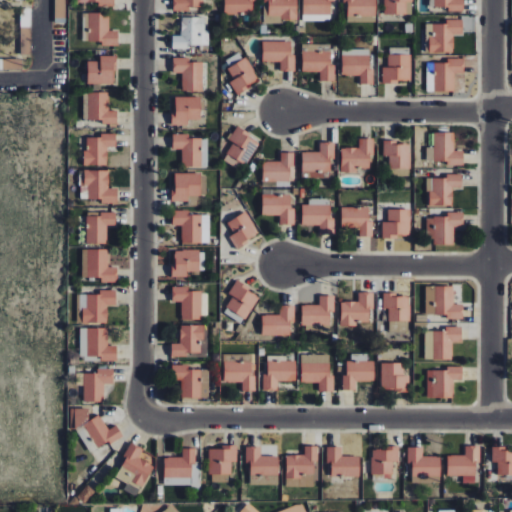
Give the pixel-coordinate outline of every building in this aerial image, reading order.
[(66,24),(66,0),(55,0),(55,24),(66,24)] [(173,0),(173,12),(190,12),(191,7),(202,8),(202,0),(173,0)] [(256,0),(223,0),(223,14),(252,14),(252,1),(257,1),(256,0)] [(298,19),(297,0),(263,0),(264,3),(268,3),(268,19),(298,19)] [(331,21),(331,0),(302,0),(302,21),(331,21)] [(376,17),(375,0),(342,0),(343,1),(347,1),(347,17),(376,17)] [(412,0),(384,0),(384,15),(412,16),(412,0)] [(428,0),(429,9),(463,10),(463,0),(428,0)] [(118,45),(118,31),(109,31),(109,14),(88,13),(88,44),(118,45)] [(181,18),(181,36),(172,36),(172,47),(208,47),(209,30),(204,30),(204,18),(181,18)] [(463,35),(462,20),(446,20),(446,24),(427,24),(428,54),(454,53),(453,36),(463,35)] [(31,55),(30,26),(22,27),(22,23),(20,23),(21,55),(31,55)] [(280,71),(295,72),(295,54),(290,54),(291,42),(262,41),(262,62),(280,62),(280,71)] [(302,72),(320,72),(320,82),(335,81),(335,65),(330,65),(330,44),(302,45),(302,72)] [(373,85),(373,68),(369,68),(369,49),(342,49),(341,75),(360,76),(360,85),(373,85)] [(388,68),(383,67),(382,84),(398,84),(398,81),(410,81),(411,56),(388,55),(388,68)] [(87,84),(115,85),(115,56),(100,56),(100,62),(87,62),(87,84)] [(181,91),(202,92),(203,63),(189,63),(189,58),(173,58),(172,73),(182,74),(181,91)] [(0,59),(0,69),(19,69),(19,59),(0,59)] [(230,82),(236,94),(258,83),(247,59),(227,68),(233,81),(230,82)] [(426,92),(454,92),(454,73),(464,73),(464,59),(447,59),(447,63),(427,63),(426,92)] [(83,120),(102,120),(102,125),(117,124),(117,111),(108,111),(108,93),(83,93),(83,120)] [(187,125),(187,120),(200,120),(200,97),(174,97),(175,110),(171,110),(171,125),(187,125)] [(223,160),(243,171),(260,141),(235,127),(228,139),(233,142),(223,160)] [(463,165),(463,151),(454,151),(454,133),(434,132),(434,148),(426,148),(426,161),(446,161),(446,165),(463,165)] [(107,148),(116,147),(116,134),(100,134),(100,138),(85,138),(85,165),(107,165),(107,148)] [(189,134),(172,135),(172,149),(181,148),(182,167),(208,166),(207,138),(189,139),(189,134)] [(341,148),(341,172),(356,172),(356,168),(369,168),(370,157),(373,157),(374,138),(359,138),(359,148),(341,148)] [(409,143),(397,144),(397,140),(383,140),(384,156),(389,156),(389,169),(410,168),(409,143)] [(302,152),(302,176),(332,176),(332,142),(319,142),(319,152),(302,152)] [(262,181),(294,181),(294,152),(281,152),(281,161),(263,161),(262,181)] [(200,173),(173,173),(172,201),(187,201),(187,195),(200,195),(200,173)] [(462,174),(447,174),(447,178),(428,178),(428,205),(452,205),(452,187),(462,187),(462,174)] [(294,224),(294,207),(290,207),(290,195),(262,194),(262,215),(280,215),(280,224),(294,224)] [(301,204),(302,225),(319,225),(319,235),(334,234),(334,217),(329,217),(329,198),(308,199),(308,204),(301,204)] [(341,207),(341,228),(359,227),(360,237),(371,236),(370,207),(341,207)] [(410,208),(387,209),(387,222),(382,222),(382,238),(391,238),(391,236),(410,235),(410,208)] [(209,215),(188,215),(188,210),(172,211),(172,225),(181,225),(181,243),(210,243),(209,215)] [(229,236),(236,248),(259,234),(245,211),(227,222),(233,233),(229,236)] [(86,243),(106,244),(107,226),(115,226),(115,212),(99,212),(99,216),(86,216),(86,243)] [(463,227),(463,212),(446,212),(446,217),(427,216),(426,238),(434,238),(433,244),(453,245),(454,227),(463,227)] [(82,249),(82,277),(101,277),(101,282),(117,282),(117,267),(108,267),(108,250),(82,249)] [(172,276),(187,276),(187,271),(204,272),(205,250),(173,250),(172,276)] [(223,313),(244,324),(259,294),(234,282),(228,294),(232,296),(223,313)] [(425,286),(425,315),(446,315),(446,319),(462,318),(462,304),(453,304),(453,285),(425,286)] [(188,287),(172,286),(172,301),(181,302),(181,319),(201,319),(202,291),(188,291),(188,287)] [(115,290),(100,290),(100,294),(77,294),(77,315),(82,315),(82,323),(107,323),(107,305),(116,305),(115,290)] [(340,326),(356,326),(356,322),(369,322),(369,310),(373,310),(373,292),(358,292),(359,302),(340,302),(340,326)] [(388,308),(388,332),(409,331),(408,296),(396,296),(396,293),(383,293),(383,308),(388,308)] [(301,305),(301,324),(329,325),(329,312),(334,312),(334,295),(319,295),(319,305),(301,305)] [(294,305),(279,305),(279,315),(261,315),(261,335),(290,335),(290,322),(294,322),(294,305)] [(206,325),(180,325),(180,344),(171,344),(171,357),(187,357),(187,353),(206,353),(206,325)] [(425,331),(424,359),(452,360),(452,343),(461,343),(462,327),(445,326),(445,331),(425,331)] [(80,357),(100,356),(100,360),(117,360),(117,346),(107,346),(107,328),(80,328),(80,357)] [(257,354),(224,354),(224,382),(242,382),(242,391),(254,391),(254,364),(257,364),(257,354)] [(318,391),(333,392),(333,375),(329,375),(329,355),(301,354),(300,382),(319,382),(318,391)] [(345,390),(355,390),(356,381),(373,382),(374,361),(367,361),(367,354),(346,354),(345,390)] [(262,390),(278,390),(278,381),(295,381),(296,362),(267,361),(267,374),(262,374),(262,390)] [(381,391),(409,390),(409,375),(404,375),(403,362),(381,363),(381,391)] [(181,397),(209,398),(209,369),(188,369),(188,365),(172,365),(172,380),(181,380),(181,397)] [(427,398),(453,397),(453,380),(462,380),(462,368),(427,369),(427,398)] [(113,384),(113,369),(98,369),(98,373),(84,373),(83,401),(103,402),(104,384),(113,384)] [(117,425),(107,430),(100,416),(76,428),(82,441),(91,436),(97,449),(122,436),(117,425)] [(115,477),(127,483),(123,490),(138,497),(153,464),(139,458),(143,449),(130,443),(115,477)] [(209,449),(210,483),(230,482),(230,462),(237,462),(236,445),(220,445),(221,449),(209,449)] [(285,455),(286,487),(299,487),(299,474),(314,473),(313,462),(318,462),(317,445),(304,446),(304,455),(285,455)] [(479,445),(465,446),(465,455),(447,455),(447,476),(463,475),(463,483),(475,483),(475,463),(479,463),(479,445)] [(278,475),(277,456),(261,456),(261,446),(245,446),(246,464),(250,464),(250,475),(278,475)] [(497,475),(511,474),(511,446),(492,447),(492,462),(497,462),(497,475)] [(359,477),(359,456),(342,456),(342,447),(326,447),(327,464),(330,464),(330,477),(359,477)] [(398,447),(371,448),(372,475),(393,474),(392,462),(398,462),(398,447)] [(412,483),(442,482),(441,456),(423,457),(422,447),(407,447),(408,464),(412,464),(412,483)] [(195,448),(182,449),(182,457),(164,457),(164,485),(191,485),(191,464),(195,464),(195,448)] [(240,511),(258,511),(248,502),(240,511)] [(277,511),(305,511),(302,503),(277,511)]
